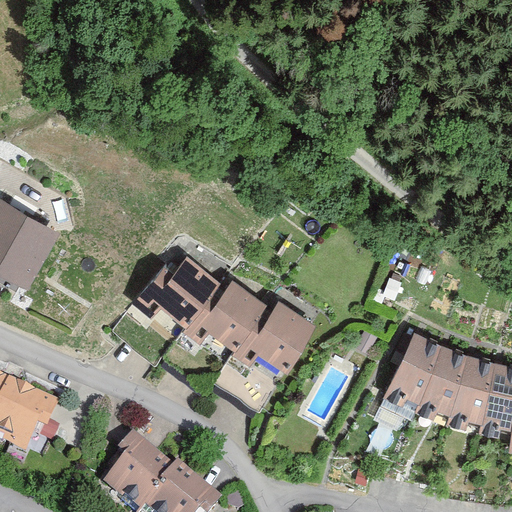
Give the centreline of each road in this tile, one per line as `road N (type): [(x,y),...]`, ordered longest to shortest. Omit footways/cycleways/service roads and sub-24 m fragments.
road 1 (track): [(202,0),(313,114),(385,174),(511,255)]
road 2 (residential): [(274,511),(242,463),(204,427),(0,336)]
